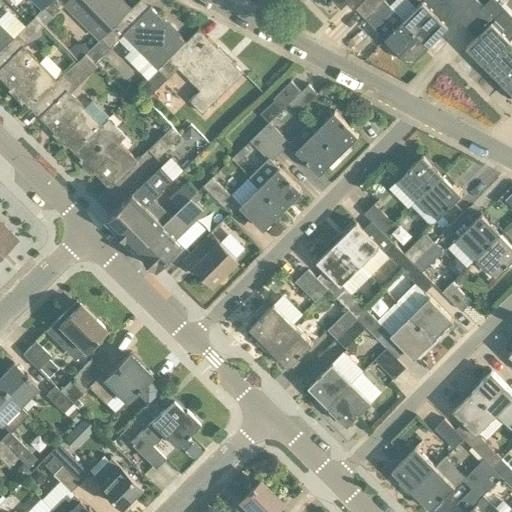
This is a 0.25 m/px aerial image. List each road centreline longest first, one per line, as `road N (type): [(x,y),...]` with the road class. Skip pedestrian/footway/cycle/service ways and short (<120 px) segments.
road 1 (residential): [(191,338),(418,110)]
road 2 (residential): [(511,303),(334,484)]
road 3 (unclassified): [(418,110),(211,0)]
road 4 (residential): [(86,231),(191,338)]
road 5 (residential): [(170,511),(268,414)]
road 6 (residential): [(0,140),(86,231)]
road 7 (residential): [(0,318),(86,231)]
